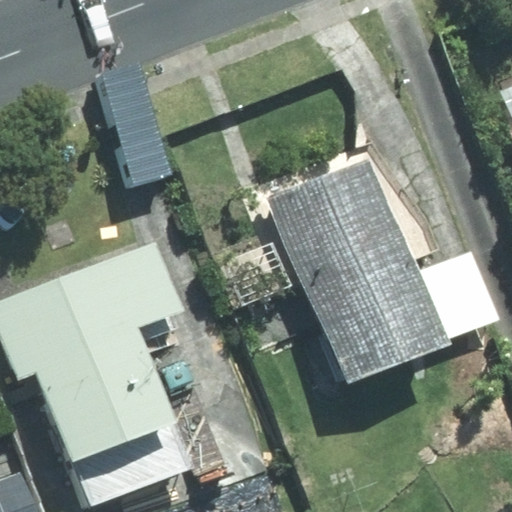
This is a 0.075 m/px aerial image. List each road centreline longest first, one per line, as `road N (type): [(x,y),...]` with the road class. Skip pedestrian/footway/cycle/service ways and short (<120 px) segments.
road 1 (unknown): [(379,0),(511,285)]
road 2 (tertiary): [(0,61),(159,0)]
